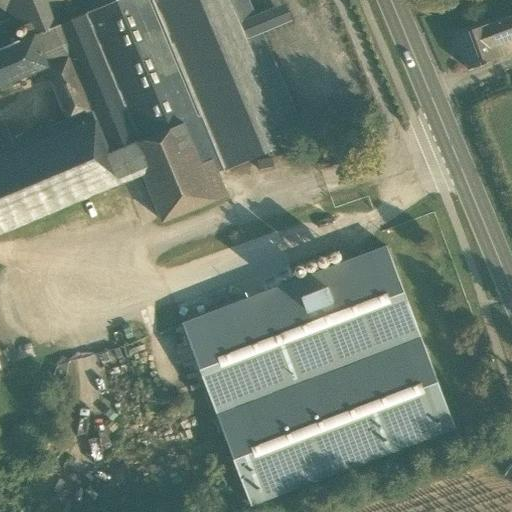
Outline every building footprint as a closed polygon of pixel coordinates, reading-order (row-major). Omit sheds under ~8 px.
[(0,0),(0,49),(21,41),(4,0),(0,0)] [(269,152),(272,158),(273,158),(273,159),(292,151),(289,142),(229,0),(4,0),(21,41),(0,49),(0,86),(46,67),(68,120),(15,142),(7,124),(0,126),(0,233),(144,174),(163,221),(227,195),(218,173),(224,170),(224,171),(269,152)] [(229,0),(289,142),(308,135),(301,119),(298,120),(261,33),(291,21),(285,5),(255,18),(247,0),(229,0)] [(454,38),(468,72),(499,60),(494,48),(511,40),(511,17),(487,28),(486,25),(454,38)] [(274,166),(273,159),(273,158),(272,158),(257,161),(259,170),(274,166)] [(183,323),(251,504),(455,427),(409,306),(387,247),(183,323)] [(316,265),(313,261),(308,262),(307,267),(310,271),(315,269),(316,265)] [(306,270),(302,266),(297,267),(296,272),(299,276),(304,275),(306,270)] [(0,366),(7,364),(4,358),(10,356),(7,347),(1,349),(0,346),(0,366)]
